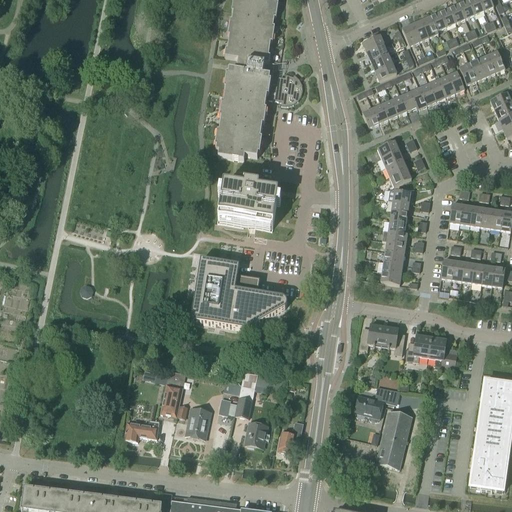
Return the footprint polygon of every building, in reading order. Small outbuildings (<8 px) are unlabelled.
[(224,60),(237,62),(268,67),(270,59),(268,58),(269,55),(270,45),(272,45),(274,30),(273,30),(274,21),(275,22),(278,6),(276,6),(277,1),(274,1),(273,0),(232,0),(231,14),(232,14),(231,23),(229,23),(227,38),(229,38),(227,52),(225,52),(224,60)] [(389,0),(376,0),(377,2),(371,5),(372,9),(380,6),(379,5),(389,0)] [(484,15),(478,0),(468,4),(474,19),(484,15)] [(488,0),(478,0),(484,15),(493,11),(488,0)] [(474,19),(468,4),(459,8),(465,23),(474,19)] [(465,23),(459,8),(449,12),(455,27),(465,23)] [(455,27),(449,12),(439,17),(446,31),(455,27)] [(446,31),(439,17),(430,21),(437,38),(438,38),(437,35),(446,31)] [(500,20),(504,28),(508,26),(505,18),(500,20)] [(437,38),(430,21),(420,25),(428,42),(437,38)] [(428,42),(420,25),(411,29),(418,46),(428,42)] [(418,46),(411,29),(401,33),(409,51),(418,46)] [(362,47),(366,56),(383,49),(379,39),(362,47)] [(387,58),(383,49),(366,56),(370,66),(387,58)] [(402,54),(405,62),(410,60),(407,52),(402,54)] [(497,56),(487,60),(494,77),(504,73),(497,56)] [(391,68),(387,58),(370,66),(374,75),(391,68)] [(413,67),(410,60),(405,62),(408,69),(413,67)] [(494,77),(487,60),(477,64),(485,81),(494,77)] [(271,67),(268,67),(237,62),(235,73),(228,72),(227,77),(226,77),(224,92),(225,92),(223,106),(222,106),(219,121),(221,121),(218,135),(217,135),(214,150),(219,150),(257,157),(259,157),(261,142),(260,141),(262,127),(263,128),(266,113),(264,112),(266,103),(280,105),(280,109),(286,109),(288,109),(290,109),(292,108),(293,107),(295,106),(296,105),(297,105),(301,99),(302,94),(301,88),(299,83),(294,78),(292,80),(288,78),(285,78),(285,81),(269,78),(271,67)] [(485,81),(477,64),(468,68),(475,85),(485,81)] [(396,78),(391,68),(374,75),(378,85),(396,78)] [(475,85),(468,68),(458,72),(465,89),(475,85)] [(456,76),(447,80),(454,97),(464,93),(456,76)] [(454,97),(447,80),(437,84),(445,102),(454,97)] [(445,102),(437,84),(427,88),(435,106),(445,102)] [(435,106),(427,88),(418,93),(426,110),(435,106)] [(426,110),(418,93),(408,97),(415,112),(415,111),(416,114),(426,110)] [(490,104),(494,113),(511,106),(507,96),(490,104)] [(415,112),(408,97),(399,101),(405,116),(415,112)] [(405,116),(399,101),(389,105),(396,120),(405,116)] [(396,120),(389,105),(380,109),(386,124),(396,120)] [(511,116),(511,108),(511,106),(494,113),(498,123),(511,116)] [(386,124),(380,109),(370,113),(377,128),(386,124)] [(377,128),(370,113),(362,117),(368,132),(377,128)] [(511,128),(511,116),(498,123),(502,133),(511,128)] [(511,139),(511,128),(502,133),(506,142),(511,139)] [(376,152),(381,162),(398,155),(394,145),(376,152)] [(402,164),(398,155),(381,162),(385,171),(402,164)] [(406,173),(402,164),(385,171),(389,181),(406,173)] [(411,183),(406,173),(389,181),(393,191),(411,183)] [(223,187),(216,230),(270,239),(277,195),(258,192),(259,188),(244,186),(243,190),(223,187)] [(392,194),(389,193),(387,204),(392,205),(408,207),(410,197),(395,194),(395,193),(392,192),(392,194)] [(407,217),(408,207),(392,205),(391,215),(407,217)] [(459,228),(462,209),(451,208),(448,226),(459,228)] [(469,229),(472,211),(462,209),(459,228),(469,229)] [(479,231),(482,212),(472,211),(469,229),(479,231)] [(489,233),(492,214),(482,212),(479,231),(489,233)] [(499,234),(502,216),(492,214),(489,233),(499,234)] [(405,228),(407,217),(391,215),(389,225),(405,228)] [(511,221),(511,216),(502,216),(499,234),(510,236),(511,221)] [(404,237),(405,228),(389,225),(388,234),(404,237)] [(406,237),(404,237),(388,234),(383,234),(381,244),(386,245),(405,248),(406,237)] [(403,258),(405,248),(386,245),(384,255),(403,258)] [(402,268),(403,258),(384,255),(383,266),(402,268)] [(451,284),(453,265),(443,264),(440,283),(451,284)] [(199,265),(189,324),(236,332),(279,313),(281,312),(282,311),(283,311),(283,310),(284,309),(284,308),(285,307),(285,305),(285,304),(284,302),(283,301),(282,300),(281,299),(280,298),(277,298),(242,292),(244,282),(235,281),(236,271),(199,265)] [(461,286),(464,267),(453,265),(451,284),(461,286)] [(400,279),(402,268),(383,266),(381,276),(400,279)] [(471,287),(474,268),(464,267),(461,286),(471,287)] [(481,289),(484,270),(474,268),(471,287),(481,289)] [(491,290),(494,271),(484,270),(481,289),(491,290)] [(504,273),(494,271),(491,290),(501,292),(504,273)] [(399,289),(400,279),(381,276),(380,286),(399,289)] [(380,350),(383,330),(370,328),(368,336),(361,335),(359,353),(367,354),(368,348),(380,350)] [(397,332),(383,330),(380,350),(394,352),(393,358),(401,359),(404,342),(396,340),(397,332)] [(427,362),(431,342),(416,339),(414,352),(407,351),(405,364),(418,366),(419,360),(427,362)] [(445,344),(431,342),(427,362),(436,363),(435,369),(454,372),(456,358),(443,356),(445,344)] [(242,373),(242,375),(234,418),(248,420),(256,376),(242,373)] [(157,376),(145,374),(143,383),(155,385),(157,376)] [(175,421),(181,399),(185,380),(169,376),(159,417),(175,421)] [(486,385),(485,384),(483,399),(485,400),(485,404),(482,404),(472,471),(475,472),(475,476),(472,475),(470,490),(471,491),(471,488),(476,489),(476,491),(480,492),(480,493),(492,495),(492,493),(496,494),(497,492),(502,492),(502,495),(503,495),(511,428),(511,388),(491,385),(491,388),(485,387),(486,385)] [(377,390),(374,403),(358,399),(354,416),(355,417),(354,419),(356,420),(362,422),(364,421),(364,419),(379,422),(383,406),(387,406),(390,394),(377,390)] [(230,404),(220,402),(217,418),(226,420),(230,404)] [(176,421),(184,423),(187,411),(179,409),(176,421)] [(190,412),(188,421),(195,423),(195,425),(199,426),(200,423),(208,425),(210,416),(190,412)] [(376,466),(375,467),(399,473),(411,421),(388,415),(378,458),(375,457),(373,458),(371,464),(372,465),(376,466)] [(206,432),(208,425),(200,423),(199,426),(195,425),(195,423),(188,421),(187,429),(185,441),(203,445),(206,432)] [(148,430),(126,427),(124,444),(137,446),(138,441),(156,443),(158,426),(149,424),(148,430)] [(244,448),(262,451),(267,428),(248,425),(244,448)] [(290,456),(292,445),(298,446),(302,428),(294,426),(292,436),(289,435),(288,438),(281,436),(278,453),(290,456)] [(378,447),(381,436),(374,435),(371,446),(378,447)] [(55,511),(57,495),(44,493),(45,486),(39,486),(38,492),(23,490),(20,511),(55,511)] [(90,511),(92,499),(78,497),(79,491),(73,490),(72,496),(57,495),(55,511),(90,511)] [(125,511),(126,503),(112,501),(113,495),(107,494),(107,501),(92,499),(90,511),(125,511)] [(159,511),(160,507),(146,505),(147,499),(141,498),(140,505),(126,503),(125,511),(159,511)] [(170,508),(160,507),(159,511),(237,511),(235,511),(236,506),(187,499),(186,505),(171,503),(170,508)]
